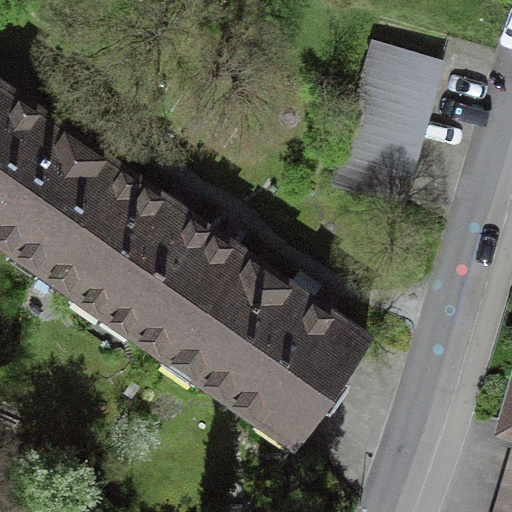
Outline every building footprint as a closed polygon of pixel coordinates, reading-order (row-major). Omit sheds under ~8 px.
[(351,119),(418,139),(430,99),(441,59),(373,40),(351,119)] [(0,233),(43,263),(113,160),(83,140),(85,138),(52,115),(20,93),(19,95),(0,82),(0,233)] [(418,139),(351,119),(333,182),(401,202),(409,170),(418,139)] [(168,349),(238,247),(208,226),(210,223),(178,202),(147,180),(145,182),(113,160),(43,263),(168,349)] [(238,247),(168,349),(295,437),(365,334),(333,312),(335,310),(304,288),(272,266),(270,269),(238,247)] [(511,511),(511,406),(506,428),(511,429),(511,460),(498,509),(508,511),(511,511)]
